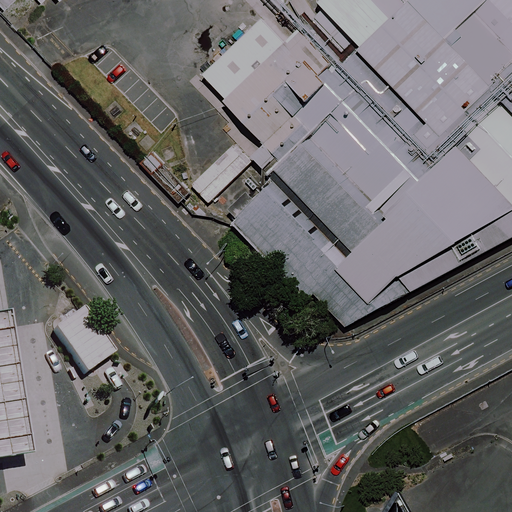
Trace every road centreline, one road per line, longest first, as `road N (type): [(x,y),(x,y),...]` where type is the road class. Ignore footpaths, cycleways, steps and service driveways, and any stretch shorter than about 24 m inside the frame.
road 1 (trunk): [(141,267),(232,291),(296,354),(354,381)]
road 2 (trunk): [(141,267),(0,110)]
road 3 (trunk): [(427,340),(314,511)]
road 4 (trunk): [(248,441),(141,267)]
road 5 (primary): [(248,441),(141,511)]
road 6 (secondary): [(248,441),(354,381)]
